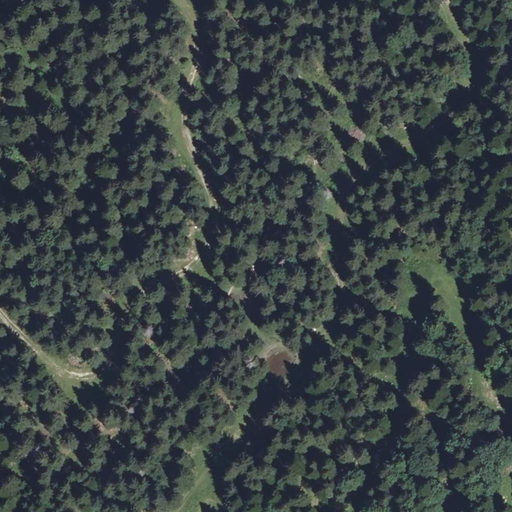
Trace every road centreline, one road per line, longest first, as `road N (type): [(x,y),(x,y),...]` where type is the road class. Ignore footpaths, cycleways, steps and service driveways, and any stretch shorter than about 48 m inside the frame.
road 1 (track): [(173,511),(335,324),(336,221),(351,173),(440,126),(468,86),(469,50),(443,0)]
road 2 (track): [(183,0),(206,34),(187,79),(182,119),(215,175),(222,204),(222,229),(207,257),(151,271),(134,286),(119,358),(100,372),(73,376),(0,297)]
road 3 (track): [(511,404),(493,401),(477,335),(433,264),(421,279),(403,406),(363,511)]
